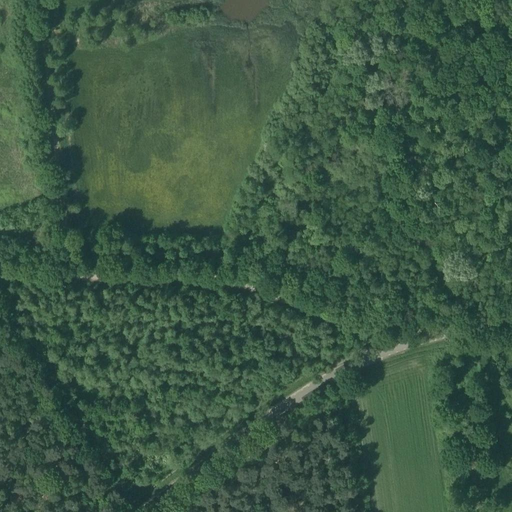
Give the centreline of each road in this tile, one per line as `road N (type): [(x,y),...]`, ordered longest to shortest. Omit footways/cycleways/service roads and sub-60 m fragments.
road 1 (tertiary): [(143,511),(334,375),(423,337),(511,317)]
road 2 (track): [(71,273),(236,280),(392,348)]
road 3 (track): [(40,0),(71,273)]
